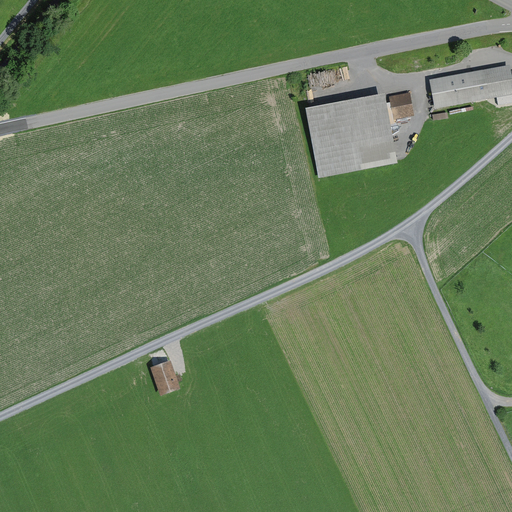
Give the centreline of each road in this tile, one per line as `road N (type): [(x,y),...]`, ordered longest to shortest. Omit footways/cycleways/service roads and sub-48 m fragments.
road 1 (track): [(0,415),(348,258),(410,224),(511,135)]
road 2 (unclassified): [(511,23),(0,128)]
road 3 (track): [(410,224),(511,455)]
